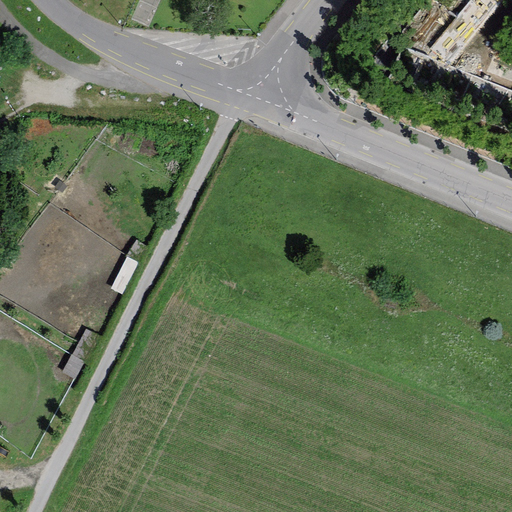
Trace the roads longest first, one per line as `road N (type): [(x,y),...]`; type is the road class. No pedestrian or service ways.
road 1 (residential): [(249,97),(511,202)]
road 2 (residential): [(47,0),(119,45),(249,97)]
road 3 (residential): [(325,0),(249,97)]
